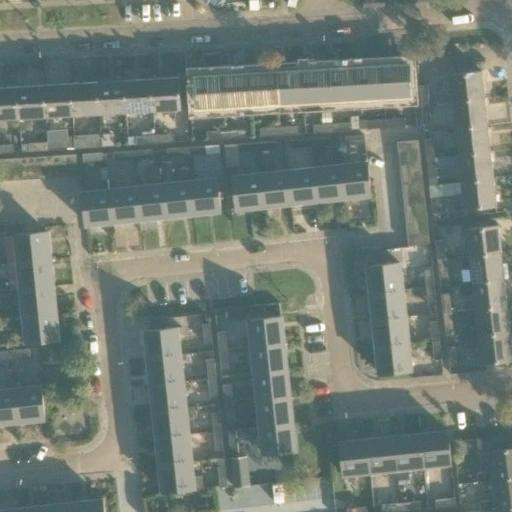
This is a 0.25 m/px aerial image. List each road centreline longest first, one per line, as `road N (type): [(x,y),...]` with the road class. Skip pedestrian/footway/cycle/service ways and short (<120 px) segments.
road 1 (residential): [(0,474),(97,463),(115,449),(122,428),(106,278),(127,274),(325,251),(344,379),(355,395),(511,386)]
road 2 (residential): [(0,42),(325,17)]
road 3 (residential): [(325,17),(511,13)]
